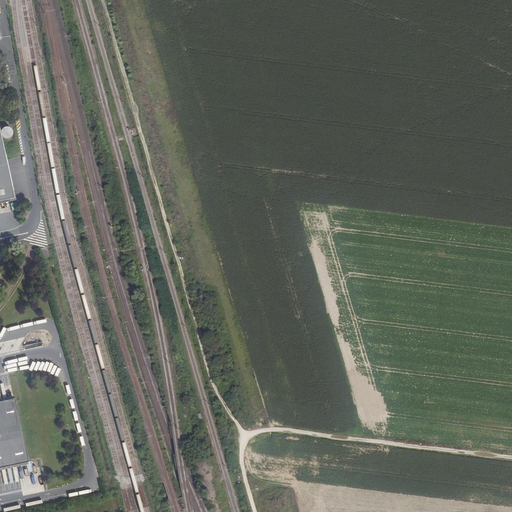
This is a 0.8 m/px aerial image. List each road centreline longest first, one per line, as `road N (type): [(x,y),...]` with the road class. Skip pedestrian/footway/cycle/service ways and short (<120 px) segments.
road 1 (track): [(100,0),(207,365),(246,440)]
road 2 (track): [(255,511),(242,455),(246,440),(271,434),(511,461)]
road 3 (track): [(44,251),(109,487)]
